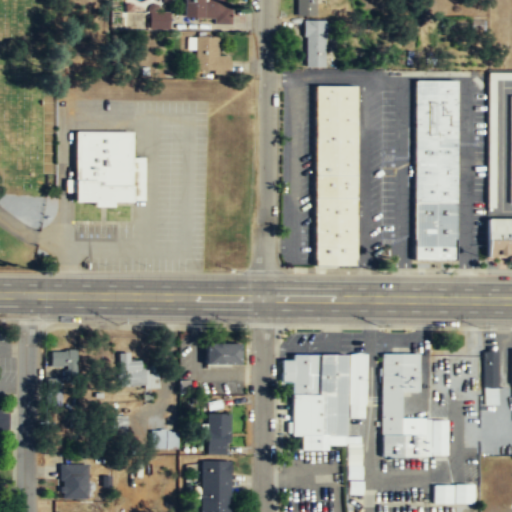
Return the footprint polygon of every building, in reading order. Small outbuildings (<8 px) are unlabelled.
[(199,0),(199,18),(179,17),(179,0),(199,0)] [(229,23),(229,8),(223,8),(223,0),(199,0),(199,18),(211,18),(211,23),(229,23)] [(312,15),(312,0),(293,0),(293,15),(303,15),(312,15)] [(167,29),(167,14),(149,14),(149,29),(167,29)] [(321,67),(321,20),(311,20),(300,20),(299,28),(300,36),(302,36),(302,66),(312,67),(321,67)] [(226,55),(226,74),(210,73),(210,70),(192,70),(193,35),(203,35),(216,36),(215,55),(226,55)] [(453,259),(454,236),(455,79),(414,79),(413,232),(413,245),(412,259),(434,259),(453,259)] [(353,265),(354,85),(313,85),(313,264),(353,265)] [(141,199),(142,156),(132,156),(129,156),(129,131),(72,130),(72,178),(63,178),(63,191),(71,191),(71,201),(90,201),(90,206),(111,206),(111,201),(128,201),(128,199),(131,199),(141,199)] [(511,218),(511,257),(486,257),(486,218),(511,218)] [(204,345),(204,366),(239,366),(239,345),(204,345)] [(76,350),(51,350),(50,366),(64,367),(64,376),(76,376),(76,350)] [(496,351),(482,351),(482,405),(496,405),(496,351)] [(291,383),(290,437),(301,437),(301,450),(327,450),(327,445),(344,445),(344,417),(364,418),(364,355),(279,354),(279,382),(291,383)] [(380,457),(446,457),(446,419),(399,419),(399,392),(417,392),(417,354),(380,354),(380,457)] [(158,388),(157,373),(141,374),(141,361),(117,361),(117,388),(158,388)] [(206,455),(229,455),(229,414),(206,414),(206,455)] [(103,446),(126,446),(126,419),(103,419),(103,446)] [(149,448),(174,448),(174,433),(149,433),(149,448)] [(229,511),(229,461),(198,461),(198,511),(229,511)] [(61,465),(61,499),(87,499),(87,465),(61,465)] [(430,485),(430,504),(471,504),(471,485),(430,485)]
